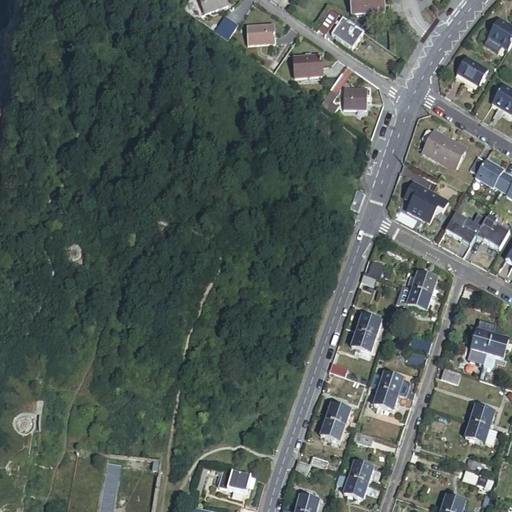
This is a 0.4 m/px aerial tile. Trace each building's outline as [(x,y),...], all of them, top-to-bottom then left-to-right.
[(227,0),(200,0),(206,15),(229,7),(227,0)] [(382,0),(350,0),(351,18),(384,16),(382,0)] [(337,16),(331,12),(320,30),(325,33),(337,16)] [(226,19),(216,34),(229,43),(239,28),(226,19)] [(365,36),(344,21),(333,35),(354,50),(365,36)] [(511,54),(511,53),(511,28),(503,23),(492,42),(511,54)] [(277,28),(248,29),(249,48),(278,47),(277,28)] [(462,74),(469,79),(483,88),(492,73),(471,60),(462,74)] [(321,61),(293,62),(294,82),(322,81),(321,61)] [(467,83),(469,79),(462,74),(459,78),(467,83)] [(511,91),(506,87),(495,106),(511,116),(511,91)] [(367,91),(343,91),(343,112),(366,113),(367,104),(367,100),(367,91)] [(319,109),(333,119),(338,111),(331,107),(337,99),(330,94),(319,109)] [(423,143),(428,146),(434,134),(429,132),(426,132),(422,141),(423,143)] [(450,145),(451,142),(434,133),(434,134),(428,146),(423,155),(439,164),(440,161),(456,169),(465,153),(450,145)] [(466,150),(451,142),(450,145),(465,153),(466,150)] [(493,152),(488,161),(500,168),(505,160),(493,152)] [(470,173),(478,177),(486,164),(478,159),(470,173)] [(440,161),(439,164),(454,172),(456,169),(440,161)] [(511,174),(502,169),(498,177),(511,185),(511,174)] [(450,203),(413,184),(404,201),(411,204),(406,213),(430,226),(433,221),(439,211),(444,214),(450,203)] [(359,213),(366,195),(357,192),(350,210),(359,213)] [(73,265),(77,265),(80,264),(83,262),(85,259),(87,255),(87,252),(85,248),(83,245),(80,243),(76,242),(72,242),(69,244),(66,246),(64,249),(63,253),(64,256),(65,259),(67,262),(70,264),(73,265)] [(384,270),(372,266),(368,278),(379,282),(384,270)] [(413,293),(431,300),(437,284),(418,277),(413,293)] [(361,286),(373,290),(375,284),(363,279),(361,286)] [(408,309),(426,315),(431,300),(413,293),(408,309)] [(366,339),(376,342),(381,327),(362,321),(356,336),(366,339)] [(471,354),(488,359),(493,339),(477,334),(471,354)] [(351,352),(371,358),(376,342),(366,339),(356,336),(351,352)] [(410,351),(428,357),(433,344),(414,338),(410,351)] [(507,353),(511,354),(511,350),(511,348),(508,347),(509,344),(493,339),(488,359),(484,370),(492,372),(495,361),(504,364),(507,353)] [(345,381),(348,374),(332,369),(330,376),(345,381)] [(458,388),(461,378),(444,373),(441,382),(458,388)] [(379,393),(398,399),(403,384),(384,377),(379,393)] [(408,395),(410,389),(409,386),(403,384),(398,399),(401,400),(403,393),(408,395)] [(374,409),(393,415),(398,399),(379,393),(374,409)] [(401,400),(413,404),(415,397),(408,395),(403,393),(401,400)] [(399,407),(411,411),(413,404),(401,400),(399,407)] [(36,432),(39,420),(45,421),(46,405),(39,404),(38,415),(23,413),(16,415),(13,420),(11,425),(11,430),(14,434),(18,437),(26,438),(33,437),(36,432)] [(326,424),(345,431),(350,416),(342,413),(331,409),(326,424)] [(471,427),(490,433),(496,415),(477,409),(471,427)] [(321,438),(340,445),(345,431),(326,424),(321,438)] [(466,442),(492,450),(497,435),(490,433),(471,427),(466,442)] [(370,449),(373,442),(359,437),(356,444),(370,449)] [(310,468),(325,473),(327,466),(313,461),(310,468)] [(163,464),(155,462),(154,473),(161,474),(163,464)] [(295,473),(307,477),(310,468),(298,464),(295,473)] [(498,473),(469,464),(466,474),(494,484),(498,473)] [(114,511),(122,467),(109,465),(101,511),(114,511)] [(349,482),(369,488),(374,473),(354,466),(349,482)] [(199,491),(202,492),(210,470),(206,469),(199,491)] [(253,479),(217,469),(222,476),(220,475),(219,480),(222,480),(221,483),(225,484),(223,489),(222,492),(249,500),(251,492),(256,494),(253,479)] [(475,489),(476,486),(478,480),(465,476),(462,485),(475,489)] [(363,504),(369,488),(349,482),(344,498),(347,499),(352,501),(363,504)] [(26,489),(8,486),(6,498),(24,501),(26,489)] [(296,511),(318,511),(320,506),(318,506),(313,504),(300,501),(296,511)] [(464,511),(466,507),(447,501),(443,511),(464,511)]
